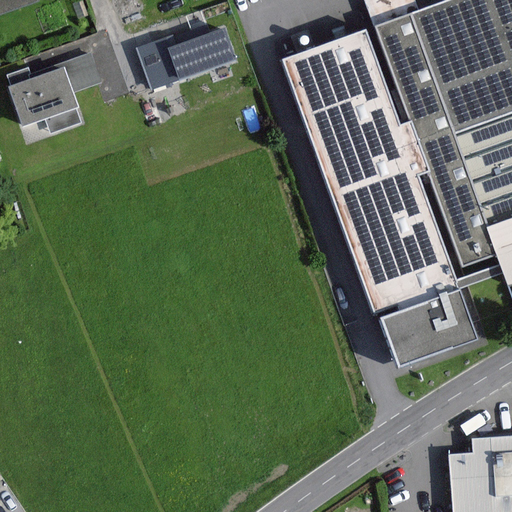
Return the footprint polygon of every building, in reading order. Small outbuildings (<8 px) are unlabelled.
[(0,0),(0,2),(3,11),(35,0),(0,0)] [(511,0),(456,0),(382,27),(416,122),(434,172),(468,264),(500,253),(511,286),(511,0)] [(235,59),(223,26),(166,47),(178,80),(235,59)] [(416,122),(405,126),(371,31),(313,52),(288,61),(380,314),(405,305),(408,314),(388,321),(405,369),(483,341),(423,176),(434,172),(416,122)] [(80,91),(107,81),(96,51),(66,62),(68,67),(71,66),(80,91)] [(68,67),(13,86),(28,128),(86,107),(80,91),(71,66),(68,67)] [(511,511),(511,432),(480,435),(481,450),(454,452),(458,511),(511,511)]
